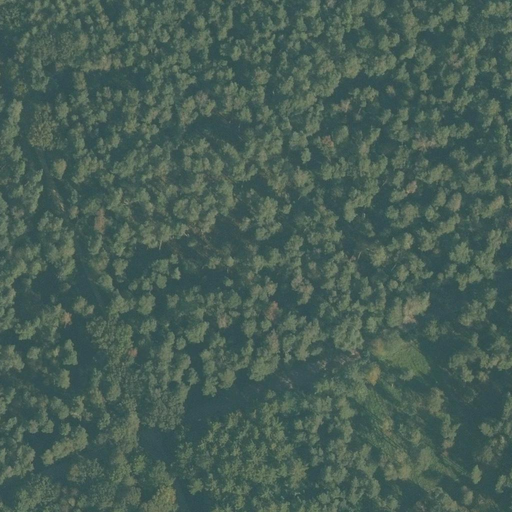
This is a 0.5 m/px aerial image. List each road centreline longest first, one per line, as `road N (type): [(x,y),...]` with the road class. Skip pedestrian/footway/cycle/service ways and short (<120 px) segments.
road 1 (unclassified): [(0,497),(511,285)]
road 2 (track): [(0,68),(183,511)]
road 3 (unknown): [(0,105),(142,437)]
